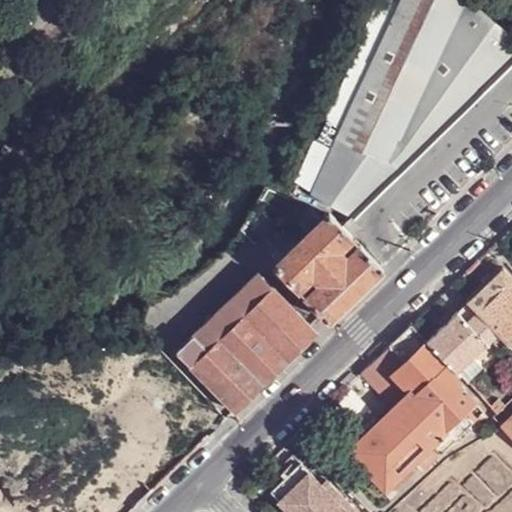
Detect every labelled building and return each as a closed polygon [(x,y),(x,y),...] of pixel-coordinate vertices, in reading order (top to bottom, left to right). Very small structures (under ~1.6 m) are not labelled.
[(309,192),(334,204),(492,52),(505,65),(511,58),(511,6),(503,0),(374,0),(349,56),(351,57),(292,181),(309,191),(309,192)] [(492,52),(334,204),(352,212),(505,65),(492,52)] [(296,239),(273,261),(297,285),(308,275),(316,283),(305,293),(328,318),(353,293),(380,266),(358,243),(347,253),(338,245),(350,235),(326,210),(304,233),(296,239)] [(250,237),(261,248),(280,227),(270,218),(250,237)] [(290,233),(296,239),(304,233),(298,226),(290,233)] [(261,248),(273,261),(296,239),(290,233),(284,227),(280,227),(261,248)] [(497,332),(509,345),(511,341),(511,318),(510,317),(511,315),(511,276),(504,268),(468,302),(497,332)] [(173,348),(232,410),(245,396),(276,366),(295,349),(314,331),(255,270),(173,348)] [(488,342),(497,332),(468,302),(429,340),(458,370),(469,359),(488,342)] [(486,412),(474,400),(455,380),(462,374),(458,370),(429,340),(414,324),(363,372),(396,406),(350,450),(386,487),(412,462),(420,470),(431,460),(442,454),(456,440),(475,423),(486,412)] [(462,374),(466,378),(477,367),(469,359),(458,370),(462,374)] [(499,411),(506,404),(500,399),(492,405),(499,411)] [(511,415),(503,424),(510,432),(511,434),(511,415)] [(80,511),(127,511),(154,484),(89,420),(39,471),(80,511)] [(511,437),(511,434),(510,432),(503,424),(491,432),(502,446),(511,437)] [(511,437),(502,446),(496,451),(511,470),(511,437)] [(272,492),(291,511),(359,511),(329,481),(324,486),(296,456),(281,470),(288,476),(272,492)] [(458,485),(445,496),(430,510),(432,511),(478,511),(494,498),(487,489),(483,484),(490,478),(478,466),(458,485)] [(438,489),(445,496),(458,485),(451,478),(438,489)] [(495,483),(490,478),(483,484),(487,489),(495,483)] [(478,511),(484,511),(497,501),(494,498),(478,511)]
